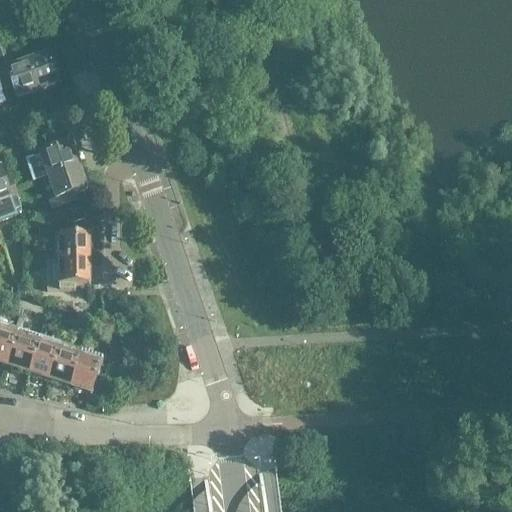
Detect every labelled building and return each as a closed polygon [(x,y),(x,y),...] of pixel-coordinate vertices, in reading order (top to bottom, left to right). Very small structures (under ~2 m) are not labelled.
[(54,74),(61,71),(53,49),(45,52),(47,58),(30,64),(28,58),(25,59),(38,95),(59,87),(54,74)] [(38,95),(25,59),(23,60),(25,65),(7,72),(5,66),(0,67),(0,76),(5,91),(12,88),(17,102),(38,95)] [(78,169),(70,146),(57,151),(54,144),(32,152),(35,160),(41,158),(47,177),(41,179),(42,181),(78,169)] [(17,160),(13,149),(4,152),(7,163),(17,160)] [(86,191),(78,169),(42,181),(43,184),(49,182),(55,201),(50,203),(52,211),(75,203),(72,196),(86,191)] [(19,205),(11,183),(4,185),(0,173),(0,204),(9,202),(11,208),(19,205)] [(32,219),(29,210),(21,212),(24,222),(32,219)] [(89,263),(89,238),(58,238),(58,264),(89,263)] [(89,288),(89,263),(58,264),(58,288),(89,288)] [(0,368),(7,371),(17,338),(0,332),(0,368)] [(28,377),(38,345),(39,341),(18,334),(17,338),(7,371),(9,371),(12,374),(15,375),(19,374),(28,377)] [(49,384),(59,352),(60,348),(39,341),(38,345),(28,377),(30,378),(32,381),(36,382),(39,381),(49,384)] [(69,391),(80,358),(81,355),(60,348),(59,352),(49,384),(51,385),(53,388),(57,389),(60,388),(69,391)] [(95,386),(101,365),(102,361),(81,355),(80,358),(69,391),(72,392),(75,394),(78,396),(82,395),(91,398),(95,386)] [(97,400),(101,388),(95,386),(91,398),(97,400)]
